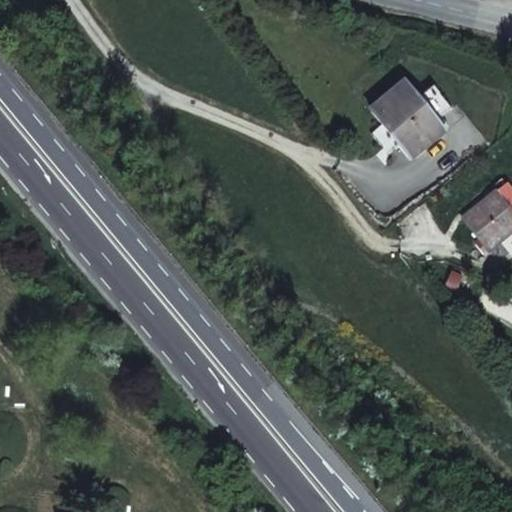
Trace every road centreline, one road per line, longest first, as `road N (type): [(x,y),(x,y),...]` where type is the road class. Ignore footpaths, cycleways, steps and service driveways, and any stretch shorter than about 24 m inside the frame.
road 1 (trunk): [(357,511),(0,76)]
road 2 (trunk): [(0,124),(318,511)]
